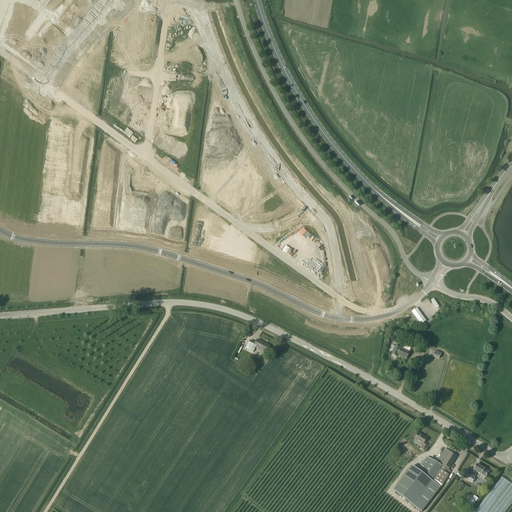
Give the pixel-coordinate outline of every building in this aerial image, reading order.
[(83,0),(69,16),(72,19),(73,18),(75,19),(74,21),(79,25),(89,13),(88,12),(89,10),(91,11),(94,8),(92,6),(94,4),(96,5),(98,2),(99,2),(98,1),(99,0),(83,0)] [(17,4),(15,11),(25,14),(27,7),(17,4)] [(15,11),(13,17),(24,20),(25,14),(15,11)] [(13,17),(12,24),(22,27),(24,20),(13,17)] [(56,31),(50,39),(59,45),(62,40),(57,36),(59,33),(56,31)] [(9,33),(2,43),(6,46),(13,36),(9,33)] [(13,36),(6,46),(10,49),(11,47),(17,39),(13,36)] [(17,39),(11,47),(15,50),(21,42),(17,39)] [(50,39),(44,47),(47,49),(49,47),(55,51),(59,45),(50,39)] [(21,42),(15,50),(20,54),(26,45),(21,42)] [(26,45),(20,54),(24,57),(30,48),(26,45)] [(412,312),(421,325),(426,321),(417,308),(412,312)] [(253,353),(256,348),(266,353),(270,347),(257,340),(255,345),(249,343),(246,349),(253,353)] [(392,353),(392,355),(393,355),(392,356),(393,357),(395,358),(396,357),(397,357),(398,356),(407,359),(410,353),(409,352),(412,346),(406,343),(403,349),(395,346),(395,347),(392,346),(391,346),(389,351),(390,352),(392,353)] [(436,351),(433,357),(439,360),(442,354),(436,351)] [(426,444),(424,443),(427,438),(419,433),(414,440),(423,446),(421,449),(423,450),(426,444)] [(427,457),(418,471),(412,467),(393,491),(414,507),(434,480),(442,486),(449,475),(440,470),(442,466),(450,452),(445,449),(436,463),(427,457)] [(450,452),(442,466),(440,470),(449,475),(451,472),(449,470),(457,457),(450,452)] [(486,477),(489,472),(485,469),(477,464),(470,476),(470,475),(467,479),(473,482),(475,479),(474,478),(477,472),(481,475),(482,475),(486,477)] [(471,501),(469,505),(472,507),(478,499),(474,496),(471,501)]
